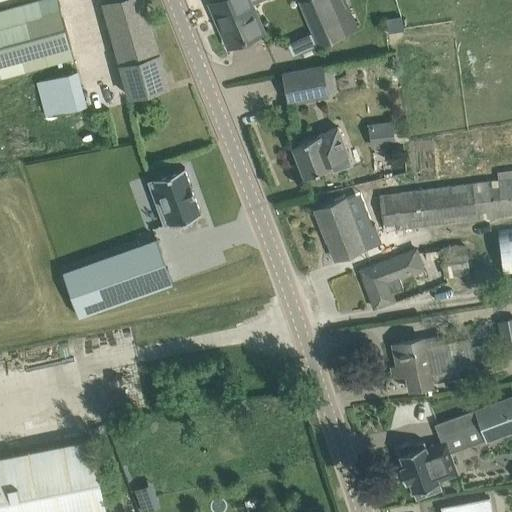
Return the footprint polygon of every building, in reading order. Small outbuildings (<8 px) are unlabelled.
[(0,76),(74,57),(58,0),(37,0),(0,10),(0,76)] [(129,96),(169,84),(144,0),(108,0),(104,1),(129,96)] [(215,0),(216,1),(211,4),(229,46),(247,38),(263,31),(252,4),(260,0),(215,0)] [(346,0),(307,0),(327,43),(347,34),(337,12),(349,6),(346,0)] [(289,102),(328,95),(323,65),(283,73),(289,102)] [(48,115),(86,105),(77,71),(39,81),(48,115)] [(386,141),(408,138),(407,122),(384,124),(386,141)] [(296,157),(297,157),(304,176),(331,165),(333,171),(353,164),(338,126),(319,134),(319,135),(292,145),(295,151),(294,151),(294,152),(296,152),(297,155),(296,156),(296,157)] [(155,178),(150,180),(156,200),(165,224),(170,222),(171,223),(202,212),(201,211),(195,194),(196,194),(192,184),(191,185),(185,168),(186,167),(185,166),(185,167),(155,177),(155,178)] [(499,179),(380,194),(384,225),(384,231),(393,230),(511,214),(511,169),(498,172),(499,179)] [(334,202),(315,210),(316,211),(317,211),(324,228),(322,229),(323,230),(324,230),(335,258),(354,251),(365,247),(383,240),(376,222),(359,228),(347,197),(334,202)] [(504,274),(511,272),(511,227),(498,230),(504,274)] [(157,237),(63,270),(79,316),(173,282),(157,237)] [(444,277),(470,274),(467,245),(441,248),(444,277)] [(375,308),(393,301),(395,300),(392,291),(403,286),(400,277),(424,268),(416,249),(360,270),(375,308)] [(511,318),(492,322),(495,341),(501,340),(504,358),(511,356),(511,318)] [(444,337),(423,341),(423,338),(394,344),(398,362),(392,364),(394,376),(401,374),(407,373),(410,388),(433,383),(432,382),(494,369),(494,368),(503,366),(501,357),(492,359),(488,343),(472,346),(470,337),(445,342),(444,337)] [(511,394),(434,423),(440,438),(480,424),(486,440),(511,431),(511,394)] [(107,511),(92,437),(0,456),(0,511),(107,511)] [(458,473),(450,451),(446,441),(442,443),(427,448),(424,440),(416,444),(414,440),(397,446),(404,465),(400,466),(401,469),(400,469),(400,470),(402,470),(405,477),(403,478),(403,479),(405,479),(406,481),(409,480),(416,498),(442,488),(439,480),(458,473)] [(152,482),(137,487),(145,511),(160,505),(152,482)] [(492,511),(490,497),(442,506),(443,511),(492,511)]
